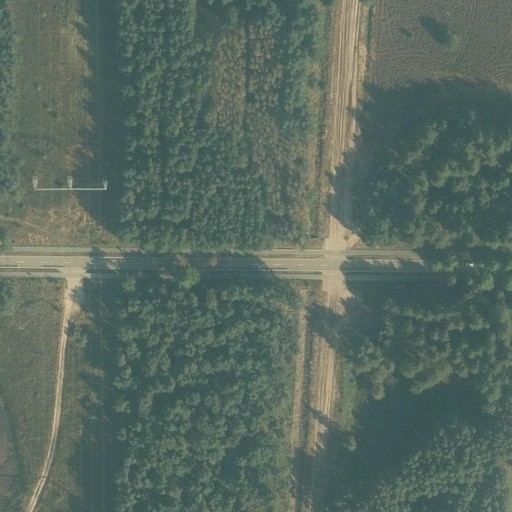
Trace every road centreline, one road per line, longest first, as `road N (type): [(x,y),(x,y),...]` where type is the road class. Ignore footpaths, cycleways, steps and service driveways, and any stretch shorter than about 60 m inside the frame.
road 1 (secondary): [(511,270),(0,263)]
road 2 (track): [(354,0),(333,288)]
road 3 (track): [(24,511),(53,434),(71,274)]
road 4 (track): [(316,511),(333,288)]
